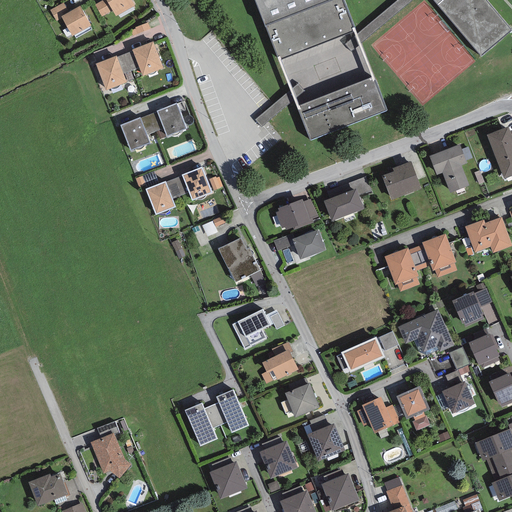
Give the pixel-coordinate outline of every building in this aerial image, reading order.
[(102,17),(112,11),(106,0),(102,0),(94,5),(102,17)] [(131,0),(106,0),(112,11),(115,16),(134,6),(131,0)] [(342,0),(254,0),(277,60),(355,30),(342,0)] [(431,0),(481,57),(511,30),(485,0),(431,0)] [(63,3),(50,10),(56,22),(62,19),(61,17),(68,13),(63,3)] [(68,13),(61,17),(62,19),(72,37),(91,26),(80,6),(68,13)] [(153,42),(132,50),(132,51),(139,68),(142,76),(163,68),(153,42)] [(132,51),(116,57),(123,74),(139,68),(132,51)] [(116,56),(95,64),(105,91),(126,82),(123,74),(116,57),(116,56)] [(373,77),(297,106),(310,140),(386,112),(373,77)] [(304,91),(298,84),(272,105),(255,119),(261,127),(267,122),(304,91)] [(176,103),(156,111),(157,112),(163,128),(167,137),(186,129),(176,103)] [(157,112),(140,119),(147,135),(163,128),(157,112)] [(140,118),(120,125),(130,151),(150,143),(147,135),(140,119),(140,118)] [(511,136),(508,126),(486,135),(503,179),(511,175),(511,136)] [(460,144),(429,156),(436,175),(442,173),(450,193),(469,186),(461,165),(467,163),(460,144)] [(411,161),(392,168),(393,171),(381,176),(391,200),(421,189),(411,161)] [(202,167),(182,175),(182,176),(189,193),(192,201),(212,193),(202,167)] [(182,176),(165,182),(172,199),(189,193),(182,176)] [(366,177),(326,192),(329,199),(356,189),(358,195),(371,190),(366,177)] [(165,181),(145,189),(155,215),(175,207),(172,199),(165,182),(165,181)] [(329,199),(323,201),(331,222),(364,209),(358,195),(356,189),(329,199)] [(302,199),(277,208),(278,211),(275,212),(282,228),(285,227),(286,230),(292,228),(293,230),(313,222),(312,219),(310,220),(303,202),(302,199)] [(311,199),(303,202),(310,220),(312,219),(318,217),(311,199)] [(483,220),(465,227),(475,253),(490,247),(492,253),(511,245),(501,217),(485,224),(483,220)] [(224,218),(204,226),(208,236),(228,228),(224,218)] [(294,238),(292,239),(294,245),(299,260),(326,250),(318,229),(294,238)] [(292,234),(273,241),(277,251),(294,245),(292,239),(294,238),(292,234)] [(445,234),(422,243),(423,245),(430,266),(433,271),(435,270),(437,278),(457,270),(454,263),(456,262),(445,234)] [(241,238),(217,249),(227,269),(228,268),(235,283),(250,275),(260,271),(249,248),(246,249),(241,238)] [(423,245),(408,250),(416,271),(430,266),(423,245)] [(408,248),(384,257),(395,285),(397,284),(400,292),(419,285),(416,277),(418,276),(416,271),(408,250),(408,248)] [(265,282),(260,271),(250,275),(256,287),(265,282)] [(478,292),(474,293),(480,308),(492,302),(484,283),(476,286),(478,292)] [(473,292),(452,301),(462,324),(464,323),(465,327),(484,319),(482,315),(483,315),(480,308),(474,293),(473,292)] [(265,316),(262,309),(232,324),(244,349),(266,338),(262,329),(270,325),(265,316)] [(438,309),(398,327),(405,344),(417,339),(423,352),(437,346),(440,352),(454,346),(438,309)] [(270,317),(277,313),(276,310),(265,316),(270,325),(273,324),(270,317)] [(277,313),(270,317),(273,324),(276,330),(284,326),(277,313)] [(392,332),(379,338),(385,351),(398,345),(392,332)] [(489,333),(468,343),(478,366),(480,365),(481,369),(499,361),(498,357),(499,357),(496,350),(498,349),(492,335),(490,336),(489,333)] [(376,337),(341,352),(341,354),(336,356),(344,374),(349,372),(350,373),(385,357),(376,337)] [(288,343),(271,349),(275,357),(288,350),(289,353),(292,352),(288,343)] [(462,347),(449,353),(457,370),(470,365),(462,347)] [(275,357),(262,363),(266,372),(261,374),(266,384),(276,379),(277,380),(298,370),(289,353),(288,350),(275,357)] [(457,370),(459,376),(472,370),(470,365),(457,370)] [(457,370),(444,376),(450,388),(462,382),(459,376),(457,370)] [(509,373),(488,382),(498,404),(500,404),(501,408),(511,402),(511,379),(509,373)] [(450,388),(441,392),(452,414),(474,404),(464,381),(462,382),(450,388)] [(309,384),(285,393),(294,417),(319,408),(309,384)] [(419,386),(396,396),(406,420),(413,417),(423,412),(429,409),(419,386)] [(227,422),(232,433),(248,426),(233,389),(216,396),(219,403),(227,422)] [(380,397),(362,406),(363,408),(356,411),(363,426),(369,423),(374,433),(393,424),(385,408),(380,397)] [(184,410),(200,446),(217,439),(212,428),(204,409),(201,403),(184,410)] [(219,403),(204,409),(212,428),(227,422),(219,403)] [(392,405),(385,408),(393,424),(393,425),(400,422),(392,405)] [(425,417),(423,412),(413,417),(415,421),(412,422),(416,431),(430,425),(426,416),(425,417)] [(334,424),(307,435),(318,461),(345,450),(334,424)] [(509,429),(475,443),(482,462),(486,460),(494,482),(491,483),(498,501),(511,496),(511,433),(510,429),(509,429)] [(447,432),(436,437),(439,444),(450,439),(447,432)] [(113,433),(90,442),(103,474),(110,471),(119,479),(131,465),(124,459),(113,433)] [(286,441),(259,452),(270,479),(297,468),(286,441)] [(236,462),(209,473),(220,500),(247,488),(236,462)] [(49,474),(28,482),(37,506),(68,495),(60,473),(51,477),(49,474)] [(348,473),(321,485),(332,511),(359,500),(348,473)] [(399,477),(384,483),(387,491),(402,485),(399,477)] [(387,491),(386,491),(393,510),(404,506),(406,511),(412,511),(402,485),(387,491)] [(315,511),(306,491),(280,502),(283,511),(315,511)] [(477,494),(462,500),(465,507),(479,501),(477,494)] [(455,501),(427,511),(449,511),(458,509),(455,501)] [(483,510),(479,501),(465,507),(462,508),(463,511),(472,511),(478,510),(479,511),(483,510)] [(85,511),(82,503),(61,511),(85,511)]
